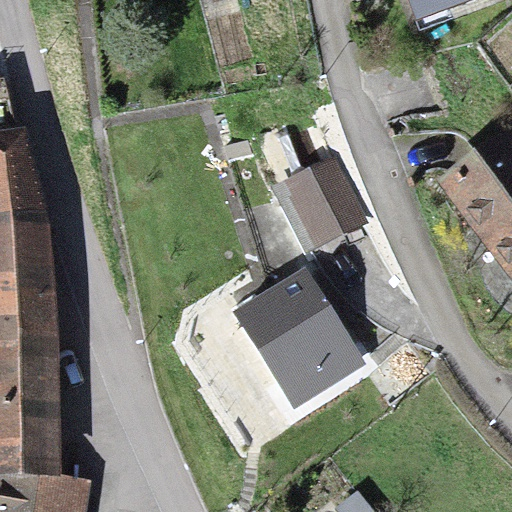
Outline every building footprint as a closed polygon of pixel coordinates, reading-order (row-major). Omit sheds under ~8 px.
[(412,0),(419,16),(458,0),(412,0)] [(26,130),(0,130),(0,197),(28,197),(26,130)] [(511,147),(499,132),(442,182),(511,261),(511,147)] [(357,219),(326,160),(271,189),(302,248),(357,219)] [(28,197),(0,197),(0,455),(52,462),(39,197),(28,197)] [(337,338),(291,271),(235,309),(280,376),(337,338)] [(52,462),(0,455),(0,511),(60,511),(67,466),(52,462)]
